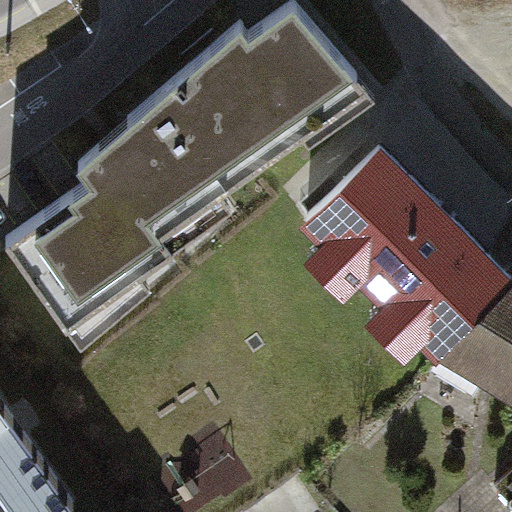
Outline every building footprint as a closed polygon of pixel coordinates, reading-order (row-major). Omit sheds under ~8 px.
[(296,0),(294,0),(0,220),(0,254),(55,327),(367,94),(296,0)] [(496,283),(372,156),(300,233),(424,361),(496,283)] [(511,293),(496,283),(424,361),(511,415),(511,293)] [(0,356),(0,511),(108,511),(110,511),(0,356)] [(511,511),(511,491),(504,499),(489,488),(458,511),(511,511)]
